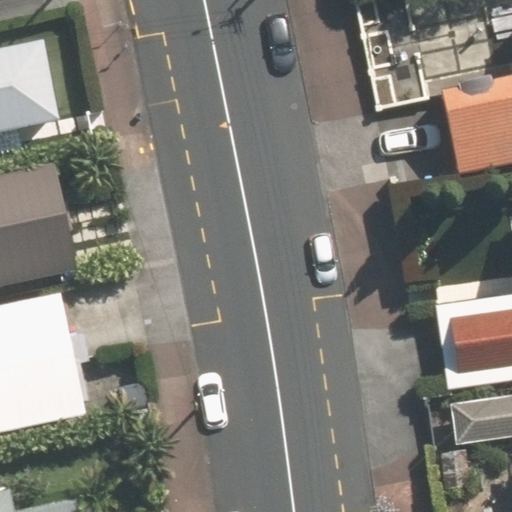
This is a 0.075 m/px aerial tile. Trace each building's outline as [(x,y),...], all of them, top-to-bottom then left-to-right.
[(0,133),(59,120),(44,48),(0,56),(0,133)] [(511,168),(511,78),(446,92),(464,178),(511,168)] [(63,165),(0,177),(0,291),(86,274),(63,165)] [(70,292),(0,306),(0,428),(94,409),(70,292)] [(511,310),(443,322),(452,375),(511,364),(511,310)] [(511,392),(452,400),(457,441),(511,433),(511,392)] [(0,511),(93,511),(89,493),(19,508),(14,487),(0,489),(0,511)]
